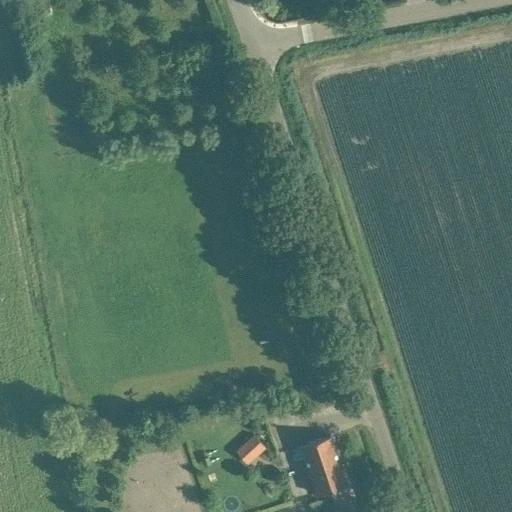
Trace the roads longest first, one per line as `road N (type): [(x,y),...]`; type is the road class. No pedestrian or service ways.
road 1 (unclassified): [(409,511),(251,49)]
road 2 (unclassified): [(251,49),(510,0)]
